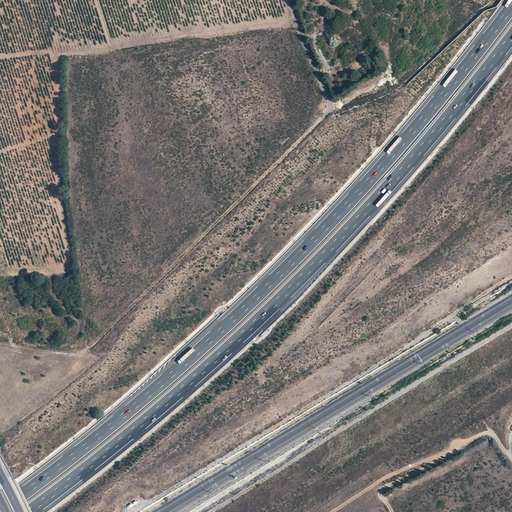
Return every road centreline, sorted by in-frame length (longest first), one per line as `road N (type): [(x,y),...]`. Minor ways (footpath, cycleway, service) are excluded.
road 1 (motorway): [(511,6),(390,156),(275,278),(148,394),(0,510)]
road 2 (motorway): [(28,511),(286,292),(511,36)]
road 3 (track): [(0,341),(82,353),(331,108)]
